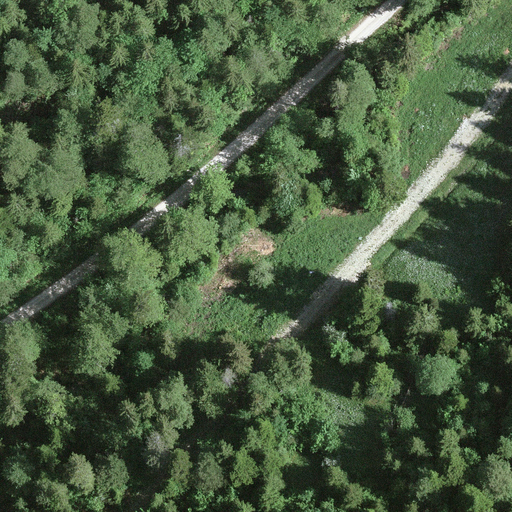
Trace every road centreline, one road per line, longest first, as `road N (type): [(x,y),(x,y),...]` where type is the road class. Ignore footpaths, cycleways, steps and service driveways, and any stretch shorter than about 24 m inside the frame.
road 1 (track): [(511,77),(396,222),(136,511)]
road 2 (unclassified): [(0,291),(387,0)]
